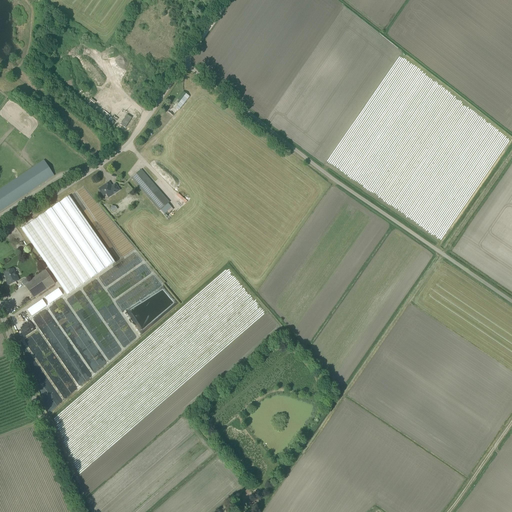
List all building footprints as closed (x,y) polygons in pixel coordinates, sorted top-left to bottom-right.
[(155,127),(161,132),(189,96),(183,92),(159,122),(155,127)] [(196,95),(205,101),(207,98),(198,92),(196,95)] [(132,118),(127,115),(120,125),(125,128),(132,118)] [(0,211),(54,176),(44,161),(0,189),(0,211)] [(141,170),(131,178),(144,193),(140,197),(143,201),(147,197),(159,211),(169,202),(141,170)] [(119,190),(115,185),(111,187),(109,183),(101,188),(100,192),(101,192),(104,196),(106,195),(108,197),(119,190)] [(178,186),(176,189),(184,196),(186,193),(178,186)] [(302,209),(309,199),(308,195),(306,194),(301,195),(298,192),(299,199),(296,199),(292,204),(292,205),(289,206),(290,209),(286,213),(283,213),(284,217),(281,217),(282,221),(278,221),(278,225),(275,225),(277,227),(278,236),(281,235),(288,226),(287,224),(290,224),(293,220),(293,217),(296,217),(299,212),(299,209),(302,209)] [(20,229),(65,295),(112,263),(67,197),(20,229)] [(211,227),(214,222),(198,209),(194,214),(211,227)] [(222,246),(232,251),(237,241),(227,236),(222,246)] [(241,264),(252,272),(264,256),(261,254),(259,257),(256,255),(256,254),(249,249),(246,253),(248,254),(247,256),(241,264)] [(130,283),(132,284),(133,282),(132,280),(130,279),(129,277),(128,276),(128,275),(126,270),(128,270),(129,273),(130,267),(132,267),(130,266),(130,265),(127,265),(126,268),(111,274),(117,275),(116,280),(117,283),(118,281),(122,282),(129,284),(130,283)] [(19,281),(13,269),(10,270),(9,270),(6,271),(6,272),(4,273),(8,281),(7,282),(9,286),(19,281)] [(45,271),(29,281),(27,278),(21,282),(24,286),(25,285),(34,298),(55,284),(45,271)] [(48,303),(63,295),(59,288),(45,296),(48,303)] [(27,310),(32,316),(47,305),(42,299),(27,310)] [(374,511),(354,488),(325,511),(374,511)]
